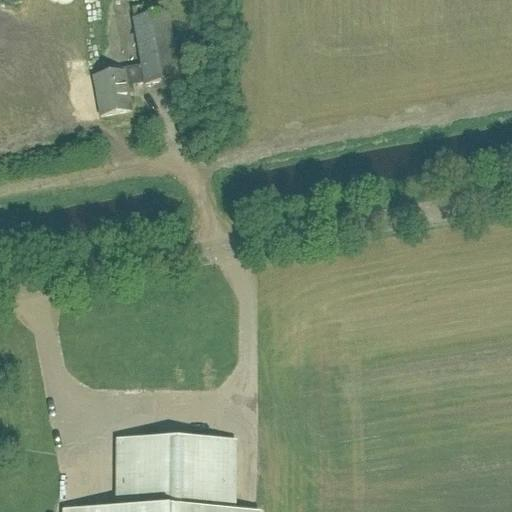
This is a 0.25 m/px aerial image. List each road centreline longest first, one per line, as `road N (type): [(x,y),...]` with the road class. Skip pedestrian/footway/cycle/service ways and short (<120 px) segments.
road 1 (tertiary): [(0,292),(511,197)]
road 2 (track): [(0,199),(190,168)]
